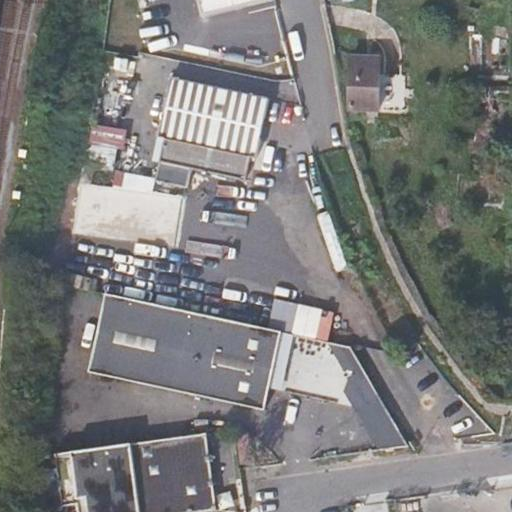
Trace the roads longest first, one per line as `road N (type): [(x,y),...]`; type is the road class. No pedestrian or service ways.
road 1 (unclassified): [(511,462),(265,501)]
road 2 (unclassified): [(296,0),(327,136)]
